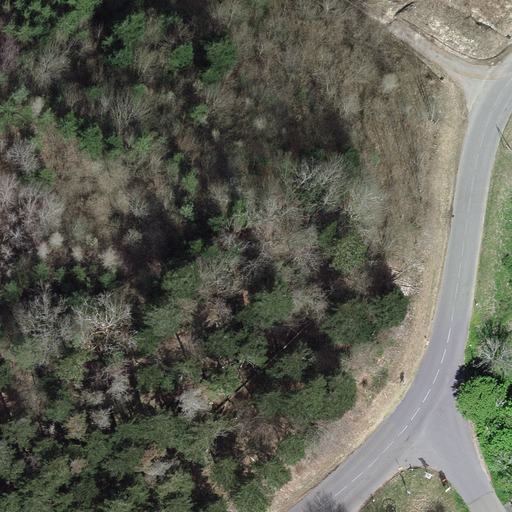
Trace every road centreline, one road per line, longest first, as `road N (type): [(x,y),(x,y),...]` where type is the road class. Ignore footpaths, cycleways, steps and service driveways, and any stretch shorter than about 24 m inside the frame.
road 1 (secondary): [(511,78),(485,129),(446,342),(416,412)]
road 2 (track): [(350,0),(494,105)]
road 3 (secondary): [(416,412),(313,511)]
road 4 (secondary): [(416,412),(442,436),(487,511)]
